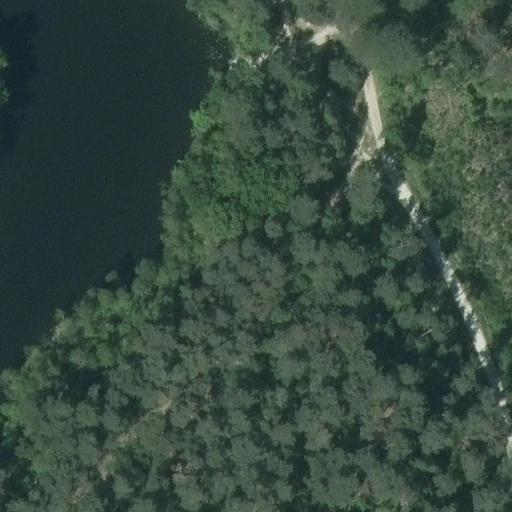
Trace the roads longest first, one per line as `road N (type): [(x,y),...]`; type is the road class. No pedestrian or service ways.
road 1 (track): [(374,120),(306,238),(243,316),(132,417),(84,479),(36,511)]
road 2 (track): [(511,453),(478,339),(374,120)]
road 3 (track): [(374,120),(342,0)]
